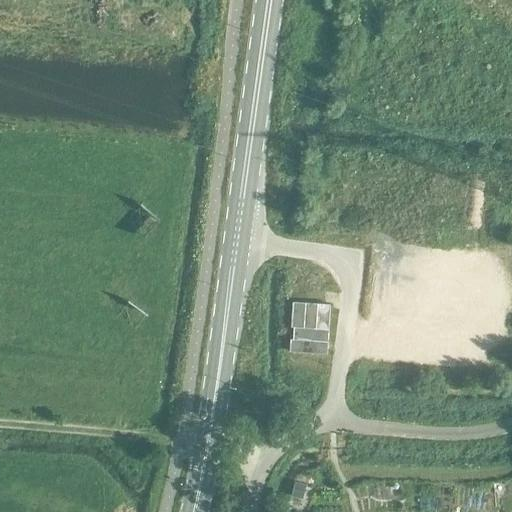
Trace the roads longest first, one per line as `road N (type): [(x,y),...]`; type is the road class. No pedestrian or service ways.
road 1 (unclassified): [(235,241),(329,255),(345,269),(350,288),(332,425)]
road 2 (secondary): [(235,241),(269,0)]
road 3 (secondary): [(209,449),(235,241)]
road 4 (track): [(0,423),(182,438)]
road 5 (unclassified): [(332,425),(445,437),(511,425)]
road 6 (unclassified): [(249,511),(264,461),(291,432),(332,425)]
